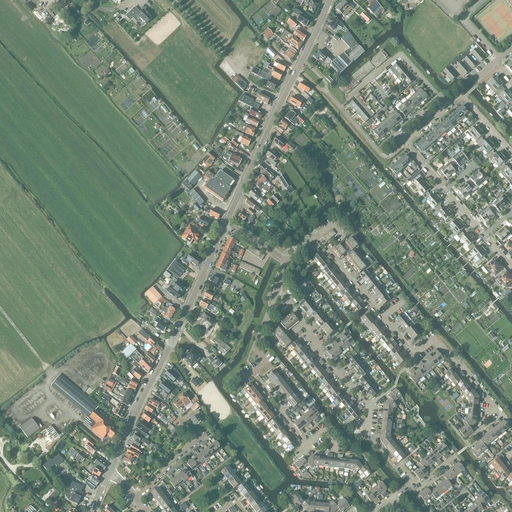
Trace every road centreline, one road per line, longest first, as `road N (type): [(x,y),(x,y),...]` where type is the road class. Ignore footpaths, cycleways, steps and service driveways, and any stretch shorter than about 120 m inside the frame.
road 1 (tertiary): [(109,470),(226,224)]
road 2 (residential): [(486,396),(434,338),(414,355),(382,318)]
road 3 (unclassified): [(281,100),(247,82),(173,0)]
road 4 (tertiary): [(226,224),(281,100)]
